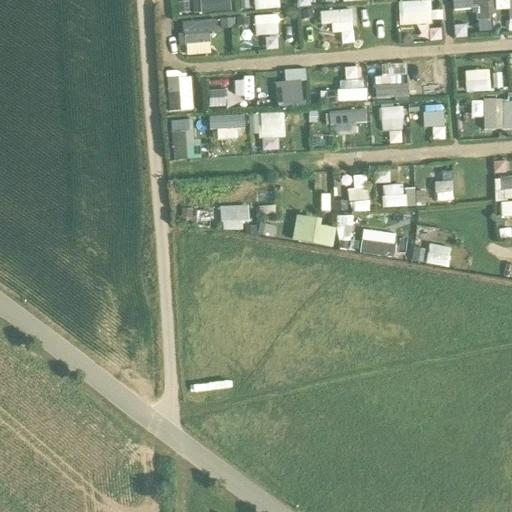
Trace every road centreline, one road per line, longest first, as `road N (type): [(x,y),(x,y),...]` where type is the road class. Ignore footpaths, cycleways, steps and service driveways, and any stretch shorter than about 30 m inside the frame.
road 1 (unclassified): [(143,0),(171,442)]
road 2 (residential): [(0,308),(171,442)]
